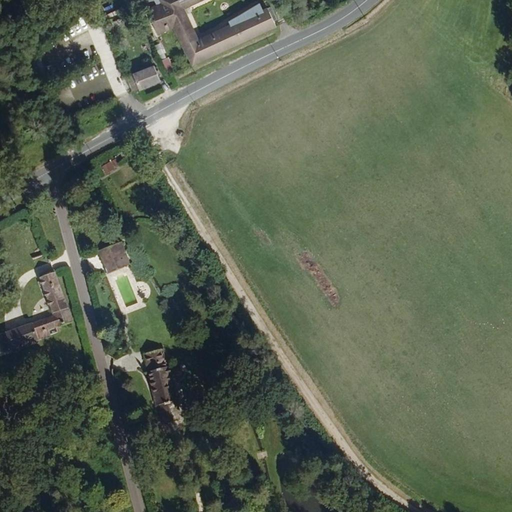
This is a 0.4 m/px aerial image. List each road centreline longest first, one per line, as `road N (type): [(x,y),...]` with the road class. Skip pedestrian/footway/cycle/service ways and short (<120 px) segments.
road 1 (track): [(415,511),(354,463),(140,122)]
road 2 (tertiary): [(367,0),(54,171)]
road 3 (unclassified): [(140,511),(54,171)]
